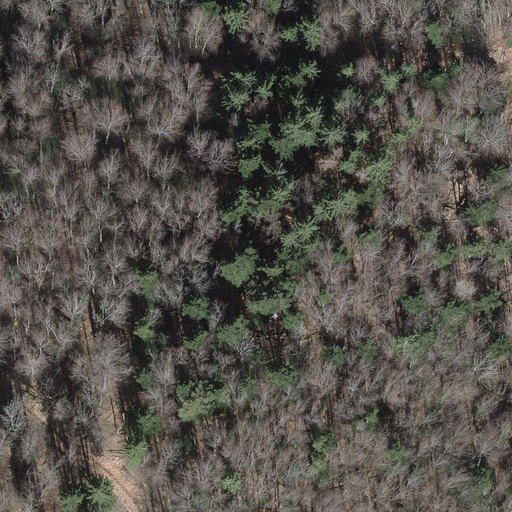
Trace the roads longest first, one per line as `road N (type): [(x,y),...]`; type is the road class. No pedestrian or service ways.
road 1 (track): [(0,52),(157,75),(462,51),(511,91)]
road 2 (track): [(148,511),(118,477),(0,391)]
